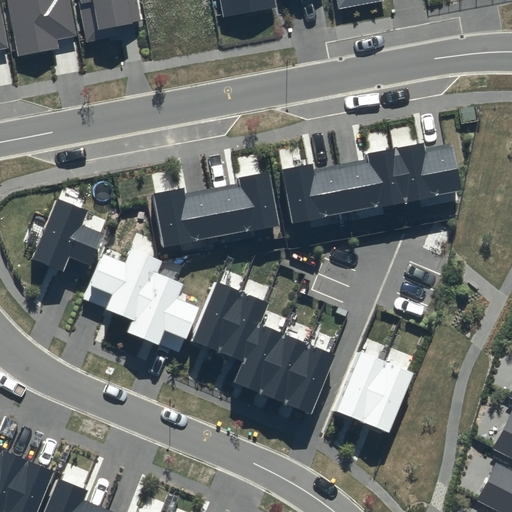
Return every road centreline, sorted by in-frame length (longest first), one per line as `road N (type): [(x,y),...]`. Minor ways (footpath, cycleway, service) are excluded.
road 1 (residential): [(0,142),(422,63),(511,56)]
road 2 (residential): [(324,511),(228,453),(43,379),(0,351)]
